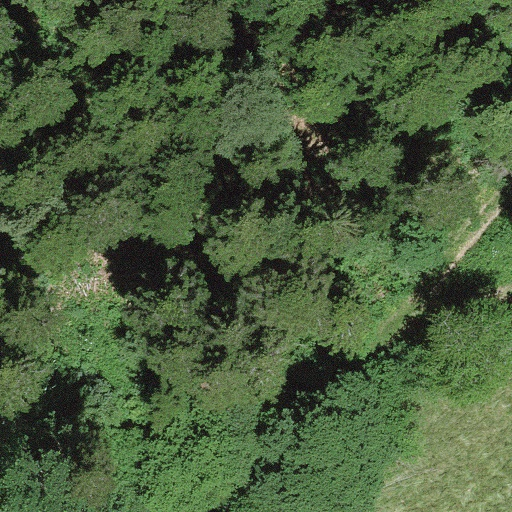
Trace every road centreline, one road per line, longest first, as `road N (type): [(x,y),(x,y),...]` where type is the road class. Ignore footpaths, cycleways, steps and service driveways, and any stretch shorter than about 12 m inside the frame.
road 1 (track): [(189,511),(511,192)]
road 2 (track): [(341,361),(477,304),(511,299)]
